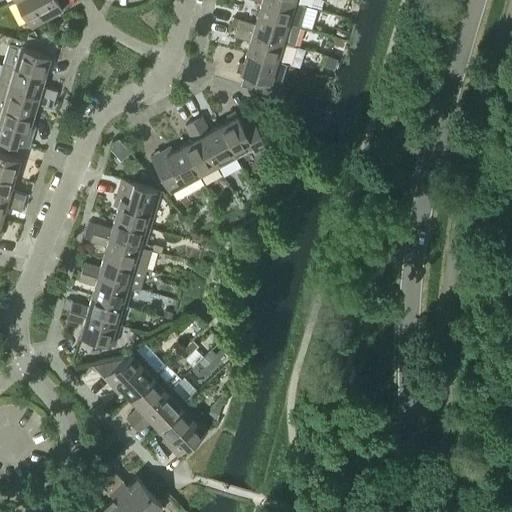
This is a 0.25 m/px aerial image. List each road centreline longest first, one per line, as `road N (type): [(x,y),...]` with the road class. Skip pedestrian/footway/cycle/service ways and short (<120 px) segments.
road 1 (residential): [(183,0),(162,73),(92,126),(19,308),(24,362),(63,415),(70,439),(61,474),(27,511)]
road 2 (unknown): [(405,0),(290,389),(295,511)]
road 3 (unclassified): [(412,511),(412,259),(474,0)]
